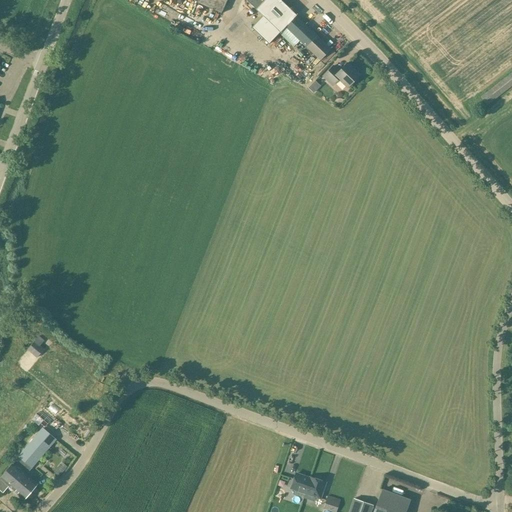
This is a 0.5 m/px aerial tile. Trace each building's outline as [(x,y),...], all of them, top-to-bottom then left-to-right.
[(182,0),(182,2),(180,1),(176,11),(191,17),(197,3),(221,14),(227,0),(182,0)] [(247,0),(247,1),(256,10),(262,16),(251,28),(268,44),(278,33),(293,47),(299,41),(320,61),(331,49),(296,16),(280,0),(247,0)] [(353,67),(351,68),(346,64),(338,72),(333,67),(323,77),(333,86),(339,79),(347,88),(359,76),(357,74),(358,72),(357,70),(357,68),(355,67),(353,67)] [(511,86),(511,72),(480,98),(486,107),(511,86)] [(315,92),(321,85),(315,80),(309,88),(315,92)] [(28,349),(36,358),(45,350),(36,341),(28,349)] [(33,417),(45,428),(55,417),(43,406),(33,417)] [(42,428),(17,457),(13,462),(14,463),(0,478),(0,491),(2,493),(9,487),(23,500),(37,485),(26,475),(57,440),(42,428)] [(54,471),(60,476),(68,466),(62,461),(54,471)] [(304,498),(310,479),(296,474),(291,488),(295,490),(294,494),(304,498)] [(310,479),(304,498),(314,501),(315,497),(319,498),(325,483),(310,478),(310,479)] [(373,511),(405,511),(410,499),(382,489),(373,511)] [(328,496),(323,509),(332,511),(335,511),(340,499),(328,496)] [(370,511),(373,505),(353,498),(348,511),(370,511)]
